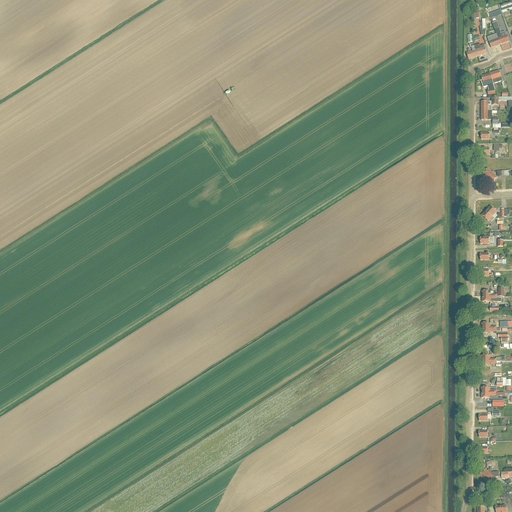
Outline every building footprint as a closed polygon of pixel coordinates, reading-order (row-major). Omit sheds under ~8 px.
[(497,22),(492,24),(496,35),(498,39),(500,45),(509,42),(505,32),(501,34),(497,22)] [(496,35),(487,38),(491,49),(500,45),(498,39),(496,35)] [(474,46),(476,51),(478,57),(487,55),(485,48),(484,46),(481,47),(480,45),(474,46)] [(478,57),(476,51),(467,54),(469,60),(478,57)] [(499,72),(490,74),(492,80),(493,84),(499,83),(502,82),(503,83),(506,82),(503,73),(500,74),(499,72)] [(490,74),(481,77),(483,83),(492,80),(490,74)] [(492,112),(492,106),(499,106),(498,98),(491,98),(491,102),(488,102),(481,102),(481,112),(492,112)] [(481,121),(488,121),(493,121),(493,125),(498,125),(498,119),(492,119),(492,112),(481,112),(481,121)] [(488,170),(482,176),(487,180),(494,173),(493,171),(491,173),(488,170)] [(494,175),(495,174),(494,173),(487,180),(491,185),(497,179),(494,175)] [(491,207),(486,212),(494,220),(497,216),(495,215),(497,213),(491,207)] [(486,212),(482,216),(488,222),(489,221),(491,223),(494,220),(486,212)] [(482,297),(497,297),(502,297),(504,297),(504,289),(498,289),(498,294),(496,294),(496,295),(491,295),(491,292),(482,292),(482,297)] [(485,470),(479,476),(484,481),(492,473),(489,470),(487,472),(485,470)] [(492,473),(484,481),(489,485),(496,478),(499,478),(499,473),(492,473)]
